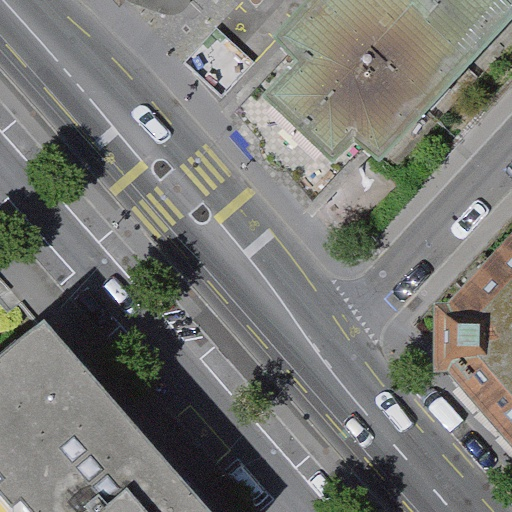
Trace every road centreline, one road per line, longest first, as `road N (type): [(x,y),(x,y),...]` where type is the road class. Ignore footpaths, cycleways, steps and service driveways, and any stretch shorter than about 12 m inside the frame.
road 1 (primary): [(9,0),(337,376)]
road 2 (residential): [(511,182),(337,376)]
road 3 (primary): [(337,376),(460,511)]
